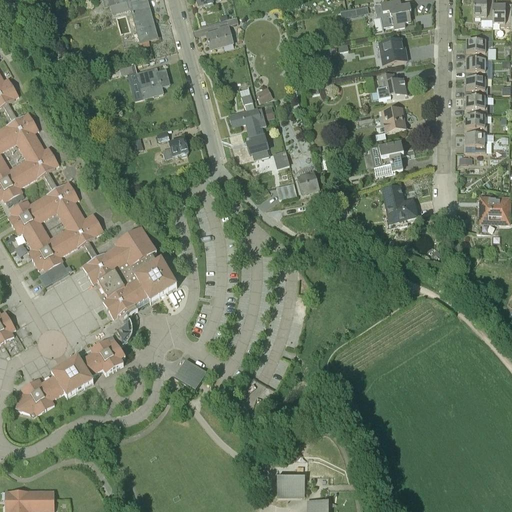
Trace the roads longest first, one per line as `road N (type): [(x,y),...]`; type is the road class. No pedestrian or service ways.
road 1 (unclassified): [(423,288),(290,237),(219,170),(172,0)]
road 2 (track): [(390,501),(325,375),(328,356),(423,288),(463,315),(511,370)]
road 3 (residential): [(442,213),(445,0)]
